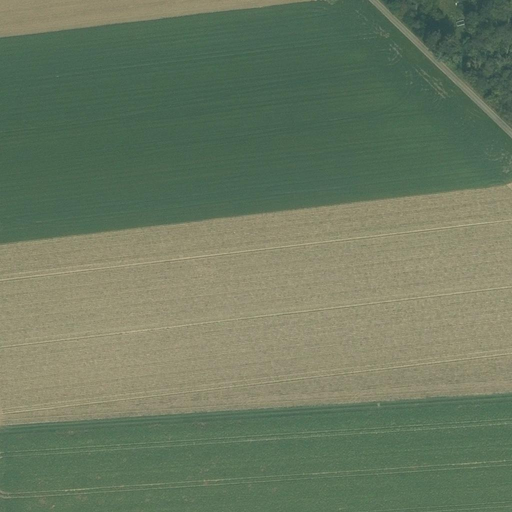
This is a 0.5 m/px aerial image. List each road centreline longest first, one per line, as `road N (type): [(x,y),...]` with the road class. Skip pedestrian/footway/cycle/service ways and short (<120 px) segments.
road 1 (track): [(511,389),(0,430)]
road 2 (unclassified): [(371,0),(511,134)]
